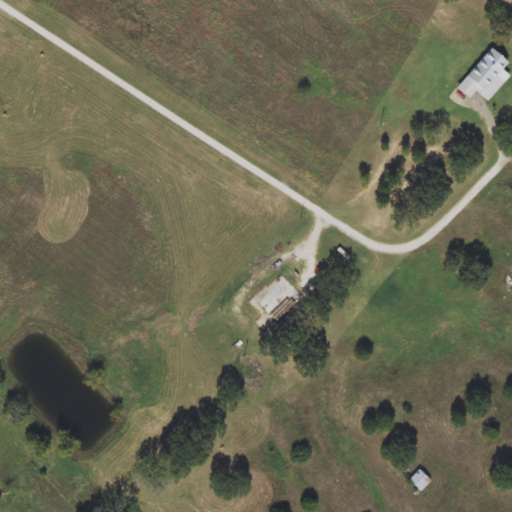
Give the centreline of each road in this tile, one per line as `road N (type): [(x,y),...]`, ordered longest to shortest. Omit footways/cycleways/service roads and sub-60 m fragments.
road 1 (residential): [(390,252),(0,0)]
road 2 (residential): [(324,211),(300,246),(251,278),(241,309),(249,336)]
road 3 (residential): [(390,252),(425,237),(511,150)]
